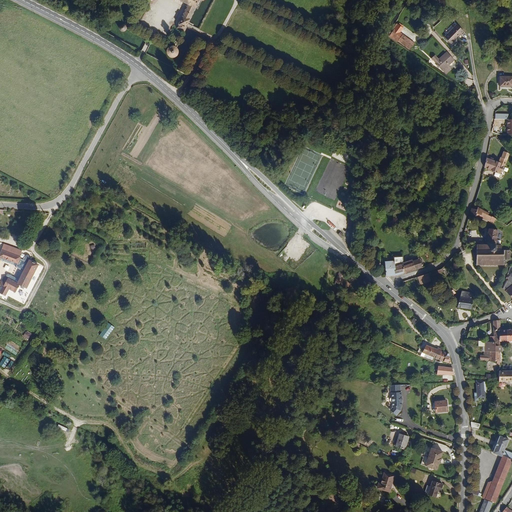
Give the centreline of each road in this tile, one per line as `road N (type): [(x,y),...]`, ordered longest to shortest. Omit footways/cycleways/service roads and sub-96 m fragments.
road 1 (secondary): [(385,286),(140,68)]
road 2 (residential): [(511,100),(491,108),(454,247),(436,267),(385,286)]
road 3 (tertiary): [(140,68),(64,198),(41,207),(0,205)]
road 4 (secondary): [(464,511),(465,414),(447,339)]
road 5 (secondary): [(140,68),(24,0)]
